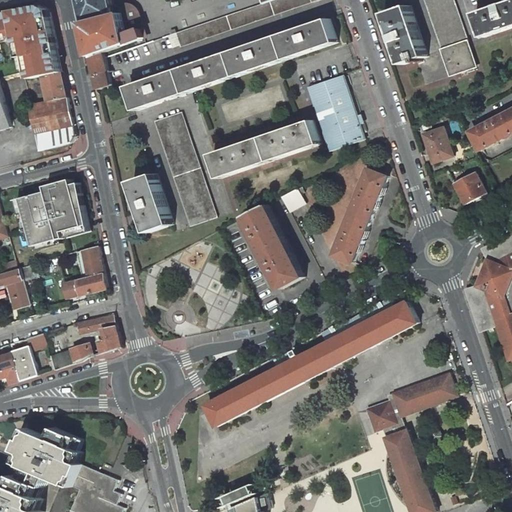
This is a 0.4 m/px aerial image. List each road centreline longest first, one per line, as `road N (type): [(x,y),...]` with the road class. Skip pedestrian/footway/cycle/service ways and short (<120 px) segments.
road 1 (residential): [(179,383),(185,358),(300,324),(418,263)]
road 2 (residential): [(431,230),(354,0)]
road 3 (residential): [(446,273),(511,466)]
road 4 (residential): [(98,158),(68,0)]
road 5 (residential): [(129,296),(98,158)]
road 6 (residential): [(129,296),(0,337)]
road 7 (residential): [(122,362),(0,402)]
